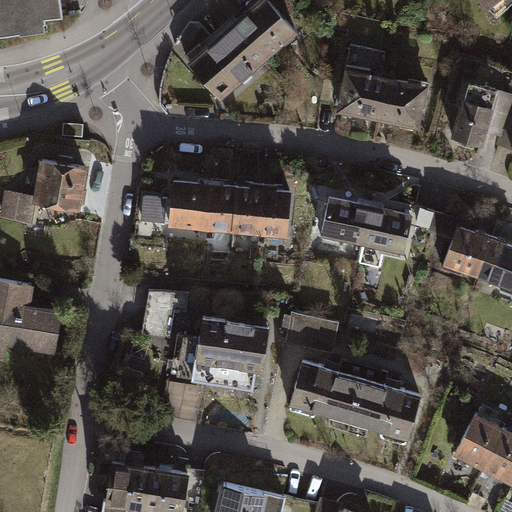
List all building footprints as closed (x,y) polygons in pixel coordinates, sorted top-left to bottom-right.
[(0,0),(0,44),(0,42),(0,39),(23,36),(23,39),(46,36),(45,23),(64,20),(61,0),(0,0)] [(262,69),(300,35),(268,0),(260,0),(247,12),(249,14),(229,32),(262,69)] [(511,0),(479,0),(499,22),(511,10),(511,0)] [(224,102),(262,69),(229,32),(209,49),(207,47),(189,63),(224,102)] [(391,54),(352,45),(338,111),(380,120),(389,77),(386,77),(391,54)] [(434,87),(389,77),(380,120),(422,129),(425,113),(428,114),(434,87)] [(511,95),(470,82),(453,140),(484,149),(488,136),(505,141),(511,121),(511,95)] [(511,121),(505,141),(503,147),(511,149),(511,121)] [(90,170),(42,161),(35,198),(6,192),(1,219),(36,226),(39,210),(81,218),(90,170)] [(212,185),(179,182),(177,199),(146,196),(144,227),(208,232),(212,185)] [(238,188),(212,185),(208,232),(233,235),(238,188)] [(265,190),(238,188),(233,235),(261,237),(265,190)] [(297,193),(265,190),(261,237),(293,240),(297,193)] [(373,208),(331,200),(323,238),(328,239),(327,244),(345,247),(346,243),(365,247),(373,208)] [(415,217),(373,208),(365,247),(384,251),(383,256),(401,259),(402,254),(407,255),(415,217)] [(437,214),(423,210),(418,228),(432,231),(437,214)] [(437,214),(432,231),(447,235),(452,218),(437,214)] [(478,236),(458,230),(444,274),(467,282),(469,276),(480,280),(494,238),(479,233),(478,236)] [(511,244),(494,238),(480,280),(511,290),(511,247),(510,247),(511,244)] [(38,289),(0,282),(0,372),(3,373),(7,348),(57,357),(65,315),(34,310),(38,289)] [(151,294),(146,338),(177,342),(180,316),(189,317),(191,300),(151,294)] [(341,325),(293,316),(288,346),(335,355),(341,325)] [(271,327),(204,317),(201,340),(187,338),(180,379),(255,391),(258,371),(263,372),(271,327)] [(341,373),(305,362),(291,412),(317,420),(319,414),(352,423),(367,370),(344,364),(341,373)] [(392,377),(367,370),(352,423),(386,433),(384,441),(410,448),(424,396),(389,386),(392,377)] [(201,391),(170,386),(164,419),(195,424),(201,391)] [(507,432),(478,417),(456,459),(486,474),(507,432)] [(511,434),(507,432),(486,474),(482,483),(496,490),(500,481),(511,487),(511,434)] [(128,466),(114,464),(105,511),(145,511),(153,471),(146,469),(148,462),(144,456),(134,455),(129,459),(128,466)] [(206,480),(153,471),(145,511),(186,511),(187,508),(200,510),(206,480)] [(318,511),(320,507),(223,486),(217,511),(318,511)] [(345,511),(347,506),(321,500),(320,507),(318,511),(345,511)]
